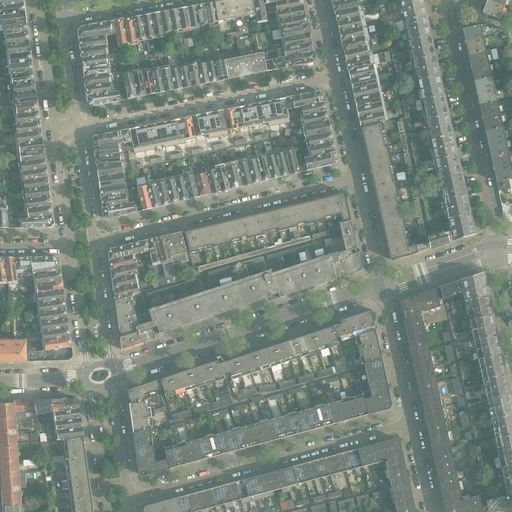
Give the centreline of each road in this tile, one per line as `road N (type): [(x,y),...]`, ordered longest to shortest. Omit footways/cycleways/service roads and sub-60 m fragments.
road 1 (residential): [(129,498),(411,421)]
road 2 (residential): [(114,371),(381,285)]
road 3 (residential): [(94,239),(356,176)]
road 4 (residential): [(333,75),(77,129)]
road 5 (residential): [(446,0),(496,250)]
road 6 (residential): [(411,421),(381,285)]
road 7 (residential): [(37,0),(56,133)]
road 8 (residential): [(110,365),(94,239)]
road 9 (residential): [(89,386),(104,511)]
road 10 (residential): [(69,247),(87,369)]
road 11 (residential): [(381,285),(496,250)]
